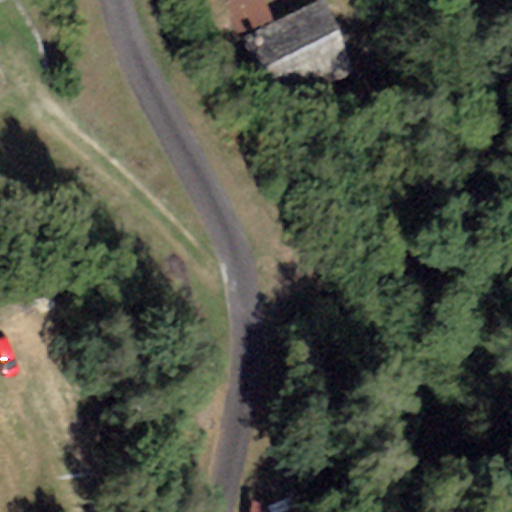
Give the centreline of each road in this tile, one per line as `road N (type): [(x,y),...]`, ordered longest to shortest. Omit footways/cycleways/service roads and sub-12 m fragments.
road 1 (unclassified): [(119,0),(138,59),(244,277),(249,337),(219,511)]
road 2 (track): [(246,291),(204,264),(33,102)]
road 3 (track): [(86,511),(21,338)]
